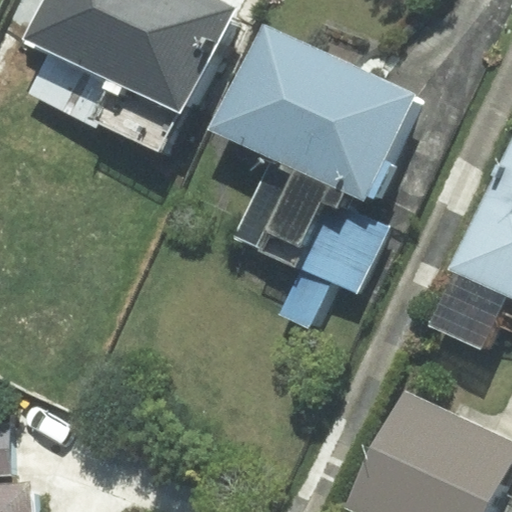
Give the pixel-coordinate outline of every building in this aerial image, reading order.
[(218,0),(48,0),(29,41),(51,51),(30,94),(161,158),(234,7),(218,0)] [(309,329),(332,279),(357,291),(388,227),(360,214),(417,95),(263,22),(212,128),(271,156),(232,238),(300,269),(278,314),(309,329)] [(511,140),(428,322),(482,347),(498,311),(511,317),(511,140)] [(511,442),(404,391),(348,507),(358,511),(485,511),(511,457),(511,442)] [(0,476),(11,476),(9,425),(0,425),(0,476)] [(31,511),(29,492),(0,494),(0,511),(31,511)]
